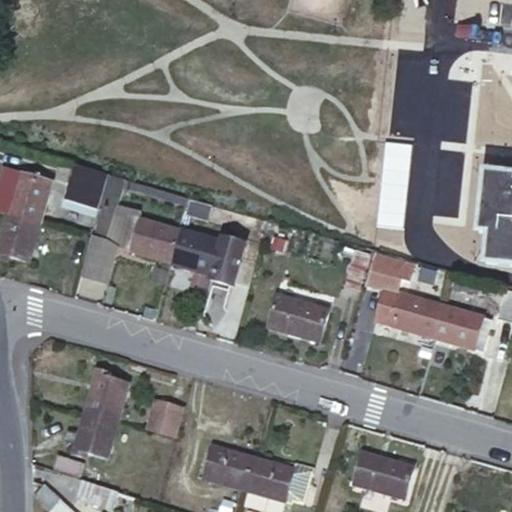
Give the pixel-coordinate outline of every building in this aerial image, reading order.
[(96,222),(109,176),(77,166),(64,213),(96,222)] [(9,169),(0,197),(0,212),(7,214),(41,224),(52,185),(30,180),(32,174),(9,169)] [(511,176),(489,174),(483,234),(493,235),(491,265),(511,267),(511,176)] [(120,248),(172,263),(181,230),(150,221),(153,213),(126,206),(132,182),(122,179),(109,176),(96,222),(92,238),(91,239),(120,248)] [(192,200),(187,215),(211,222),(216,207),(192,200)] [(30,263),(41,224),(7,214),(0,238),(0,259),(9,262),(10,257),(30,263)] [(181,230),(172,263),(213,275),(211,280),(234,286),(246,243),(223,237),(222,242),(181,230)] [(81,237),(66,232),(56,268),(71,272),(81,237)] [(91,239),(82,275),(110,283),(120,248),(91,239)] [(368,284),(392,290),(395,278),(409,282),(413,265),(376,255),(368,284)] [(383,322),(434,338),(443,306),(392,290),(383,322)] [(277,294),(267,327),(320,342),(329,310),(277,294)] [(511,302),(509,302),(502,329),(511,332),(511,302)] [(443,306),(434,338),(475,350),(484,317),(443,306)] [(484,317),(475,350),(484,353),(493,320),(484,317)] [(100,372),(87,414),(120,424),(131,386),(119,382),(120,377),(100,372)] [(156,394),(146,429),(175,437),(185,402),(156,394)] [(120,424),(87,414),(74,456),(96,461),(97,456),(109,460),(120,424)] [(204,479),(244,490),(254,459),(213,446),(204,479)] [(363,454),(354,485),(407,500),(415,470),(363,454)] [(58,455),(54,469),(84,478),(86,463),(58,455)] [(254,459),(244,490),(292,504),(293,501),(304,505),(314,469),(294,464),(293,470),(254,459)] [(96,466),(91,482),(109,487),(114,471),(96,466)] [(100,488),(76,480),(72,494),(95,501),(100,488)] [(75,511),(47,485),(34,499),(47,511),(75,511)]
